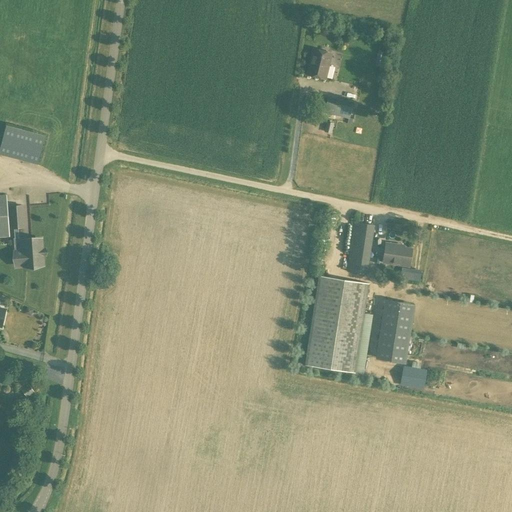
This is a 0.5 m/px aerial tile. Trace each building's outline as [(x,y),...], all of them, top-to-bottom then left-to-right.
[(324,80),(330,53),(313,50),(307,76),(324,80)] [(385,66),(386,50),(377,50),(376,66),(385,66)] [(328,97),(324,113),(349,119),(352,103),(328,97)] [(4,126),(0,141),(0,154),(37,164),(43,136),(4,126)] [(0,237),(9,237),(8,223),(7,213),(6,195),(0,195),(0,237)] [(21,208),(10,209),(11,229),(13,229),(14,239),(13,239),(14,250),(22,250),(23,265),(39,264),(38,240),(22,241),(22,238),(17,239),(17,229),(22,228),(21,208)] [(353,222),(346,271),(366,275),(374,226),(353,222)] [(409,266),(412,249),(398,247),(398,245),(386,243),(383,262),(409,266)] [(318,275),(302,364),(351,373),(368,284),(318,275)] [(384,288),(371,356),(397,361),(411,293),(384,288)] [(403,366),(402,386),(427,387),(427,367),(403,366)]
